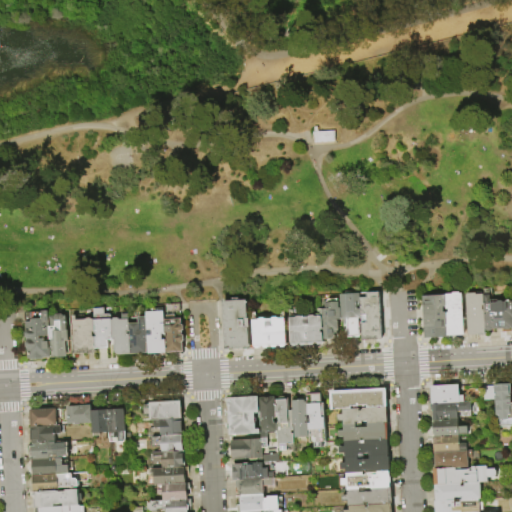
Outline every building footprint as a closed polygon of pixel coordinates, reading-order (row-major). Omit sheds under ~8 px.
[(312,132),(334,131),(335,142),(313,143),(312,132)] [(380,293),(383,340),(363,341),(362,323),(368,323),(367,315),(361,316),(360,298),(367,298),(367,293),(380,293)] [(445,295),(453,294),(459,293),(459,294),(461,294),(464,335),(447,336),(445,295)] [(466,295),(467,295),(467,294),(476,293),(476,295),(483,294),(483,295),(485,330),(485,334),(468,335),(466,295)] [(342,309),(341,295),(360,294),(360,298),(361,316),(361,318),(359,318),(360,337),(348,338),(347,319),(342,319),(342,309)] [(422,296),(445,295),(447,336),(447,337),(425,338),(422,296)] [(485,330),(483,295),(490,295),(490,303),(497,302),(498,301),(502,301),(503,302),(511,301),(511,329),(505,330),(504,329),(493,330),(492,331),(487,331),(486,330),(485,330)] [(226,349),(223,300),(227,299),(227,301),(247,300),(248,319),(249,319),(250,328),(249,328),(250,345),(252,345),(252,348),(226,349)] [(322,317),(321,306),(323,306),(323,302),(327,302),(329,300),(338,299),(338,302),(339,302),(340,309),(342,309),(342,319),(342,320),(338,320),(339,331),(335,331),(335,339),(324,340),(323,333),(323,330),(322,317)] [(290,308),(301,307),(302,317),(303,318),(309,317),(311,316),(315,316),(316,317),(322,317),(323,330),(322,330),(322,333),(323,333),(324,340),(324,343),(323,343),(322,345),(319,345),(318,343),(315,344),(314,346),(310,346),(309,344),(306,344),(305,346),(302,346),(301,344),(298,344),(297,347),(293,347),(293,345),(291,345),(290,319),(291,319),(290,308)] [(96,337),(96,333),(95,319),(95,309),(105,309),(105,314),(110,314),(112,315),(113,320),(113,339),(108,339),(109,349),(97,350),(96,337)] [(49,311),(50,317),(51,340),(51,358),(44,358),(44,360),(31,360),(31,359),(28,359),(28,349),(26,347),(26,343),(28,341),(27,338),(26,337),(26,332),(27,332),(26,322),(32,322),(32,319),(43,318),(43,311),(49,311)] [(147,312),(164,312),(165,320),(165,334),(163,334),(163,340),(166,340),(166,353),(148,354),(147,312)] [(51,340),(50,317),(55,317),(57,314),(63,314),(64,316),(67,316),(68,331),(69,341),(67,341),(67,357),(52,358),(51,340)] [(113,339),(113,320),(115,318),(119,318),(121,320),(123,320),(122,314),(130,314),(130,324),(130,332),(127,332),(128,336),(130,335),(131,354),(116,355),(115,340),(113,340),(113,339)] [(72,325),(74,325),(73,316),(77,316),(77,320),(87,320),(89,318),(91,318),(93,319),(95,319),(96,333),(94,333),(94,337),(96,337),(97,350),(97,353),(95,354),(90,354),(88,353),(73,354),(72,325)] [(131,354),(130,335),(130,332),(130,324),(139,324),(139,317),(147,317),(148,354),(131,354)] [(253,321),(259,320),(261,318),(265,318),(267,320),(272,319),(274,318),(278,318),(279,319),(286,319),(286,332),(284,332),(285,335),(287,335),(287,345),(286,346),(285,347),(281,347),(281,346),(278,346),(277,348),(274,348),(272,346),(269,346),(269,348),(265,348),(264,347),(261,347),(260,349),(256,349),(255,347),(253,321)] [(166,353),(166,340),(165,334),(165,320),(182,319),(182,324),(184,325),(185,331),(183,331),(183,335),(185,336),(185,341),(183,342),(184,352),(166,353)] [(430,405),(429,405),(429,398),(431,398),(430,386),(458,384),(459,396),(464,395),(464,403),(430,405)] [(494,385),(510,384),(511,403),(511,426),(496,427),(494,400),(494,386),(494,385)] [(494,400),(484,401),(483,386),(494,386),(494,400)] [(330,392),(334,392),(334,391),(339,391),(339,392),(346,391),(346,390),(350,390),(350,391),(366,390),(366,389),(371,389),(371,390),(377,390),(377,389),(382,388),(382,389),(386,389),(387,408),(386,408),(367,409),(367,406),(351,406),(351,409),(342,410),(331,411),(330,392)] [(321,393),(321,403),(323,403),(324,414),(322,414),(323,430),(325,430),(326,442),(322,443),(322,448),(313,448),(313,444),(309,444),(308,424),(310,424),(310,415),(308,416),(307,394),(321,393)] [(258,398),(259,414),(255,414),(256,430),(260,430),(260,435),(230,436),(228,398),(258,396),(258,398)] [(275,399),(276,417),(274,419),(274,423),(276,424),(277,432),(276,432),(274,434),(271,434),(270,432),(266,432),(267,438),(261,439),(260,435),(260,430),(260,421),(261,421),(260,414),(259,414),(258,398),(275,397),(275,399)] [(292,424),(293,430),(290,431),(291,434),(293,434),(293,444),(286,445),(286,451),(279,451),(279,445),(277,445),(277,432),(276,424),(278,422),(278,417),(276,417),(275,399),(288,398),(289,412),(292,411),(292,424)] [(150,403),(181,401),(182,419),(153,420),(151,421),(151,416),(144,416),(143,405),(150,404),(150,403)] [(291,401),(306,401),(308,438),(294,438),(294,424),(292,424),(292,411),(291,401)] [(457,419),(433,420),(432,410),(430,411),(430,405),(464,403),(470,402),(470,411),(457,412),(457,419)] [(67,406),(91,405),(92,411),(92,423),(80,424),(81,425),(75,425),(75,424),(68,425),(67,406)] [(351,409),(359,409),(359,411),(362,411),(362,409),(367,409),(386,408),(387,424),(367,425),(367,422),(355,422),(355,425),(343,426),(343,421),(337,421),(337,415),(342,414),(342,410),(351,409)] [(30,427),(29,410),(57,409),(57,418),(60,418),(61,426),(30,427)] [(108,410),(124,409),(126,432),(124,432),(125,442),(110,443),(109,433),(108,410)] [(92,423),(92,411),(108,410),(109,433),(108,433),(109,440),(96,441),(96,437),(93,437),(92,423)] [(182,419),(183,436),(182,436),(161,437),(160,429),(154,429),(153,420),(182,419)] [(433,437),(431,437),(431,431),(433,431),(432,423),(434,423),(433,420),(457,419),(458,427),(467,426),(468,435),(459,435),(433,437)] [(387,424),(388,439),(387,439),(364,441),(364,439),(361,439),(361,441),(344,442),(344,438),(339,438),(338,431),(344,431),(343,426),(355,425),(355,428),(367,427),(367,425),(387,424)] [(31,444),(30,427),(61,426),(61,434),(54,434),(55,441),(48,442),(48,443),(31,444)] [(434,453),(433,453),(432,447),(434,447),(433,437),(459,435),(459,444),(467,443),(467,451),(434,453)] [(161,437),(182,436),(183,451),(152,453),(150,453),(150,452),(147,452),(147,441),(149,441),(148,439),(153,439),(152,438),(161,437)] [(231,441),(267,439),(267,449),(261,449),(262,456),(276,455),(276,462),(265,463),(265,460),(264,460),(263,459),(263,457),(262,457),(262,459),(232,460),(231,441)] [(344,442),(361,441),(361,443),(364,443),(364,441),(387,439),(388,456),(369,457),(369,454),(357,454),(357,457),(345,458),(345,453),(339,453),(339,447),(344,447),(344,442)] [(32,460),(31,444),(48,443),(61,443),(62,451),(61,451),(61,456),(56,456),(56,459),(32,460)] [(183,451),(184,468),(155,469),(155,466),(152,467),(151,460),(150,460),(150,457),(150,455),(151,454),(152,454),(152,453),(183,451)] [(451,468),(451,467),(435,468),(434,453),(467,451),(472,451),(478,451),(479,459),(475,459),(475,461),(468,462),(468,467),(451,468)] [(345,458),(357,457),(358,457),(358,460),(369,460),(369,457),(388,456),(388,457),(389,457),(390,470),(389,470),(389,472),(366,473),(366,471),(362,471),(362,473),(346,474),(346,470),(340,470),(340,463),(345,463),(345,458)] [(32,476),(32,460),(56,459),(62,459),(63,460),(68,460),(68,462),(72,462),(73,470),(68,471),(69,474),(32,476)] [(232,465),(262,463),(262,468),(267,468),(267,473),(272,472),(273,479),(235,481),(233,481),(232,465)] [(435,486),(434,486),(433,469),(451,468),(468,467),(487,466),(487,468),(495,468),(495,470),(496,471),(496,474),(495,476),(495,477),(487,478),(488,483),(480,483),(435,486)] [(184,468),(189,467),(190,471),(189,471),(189,477),(185,477),(185,484),(157,485),(147,486),(146,477),(152,476),(152,470),(155,469),(184,468)] [(346,474),(362,473),(362,476),(366,476),(366,473),(389,472),(389,475),(390,477),(390,483),(389,485),(390,488),(371,489),(371,486),(359,487),(359,489),(347,490),(346,485),(341,486),(341,480),(346,479),(346,474)] [(33,492),(32,476),(69,474),(87,473),(87,476),(90,475),(90,479),(87,479),(87,481),(79,482),(79,487),(59,488),(59,491),(57,491),(33,492)] [(273,479),(275,479),(276,488),(268,489),(268,486),(263,486),(263,496),(239,497),(239,488),(236,489),(235,481),(273,479)] [(185,484),(190,483),(190,494),(187,494),(188,500),(163,501),(163,495),(158,495),(157,485),(185,484)] [(477,499),(435,501),(435,486),(480,483),(481,498),(477,499)] [(390,488),(391,488),(392,504),(391,504),(369,505),(367,506),(367,503),(364,503),(364,506),(349,506),(348,507),(347,502),(342,502),(342,496),(347,495),(347,490),(359,489),(359,492),(371,492),(371,489),(390,488)] [(35,508),(34,508),(33,492),(57,491),(58,492),(66,492),(66,490),(79,489),(79,494),(82,494),(82,502),(80,502),(80,506),(64,507),(64,504),(55,505),(55,507),(35,508)] [(239,497),(263,496),(264,499),(267,499),(266,497),(277,496),(278,503),(282,503),(282,508),(278,508),(278,511),(259,511),(237,511),(237,506),(239,506),(239,497)] [(434,511),(434,501),(435,501),(477,499),(479,501),(479,505),(478,506),(480,508),(480,511),(434,511)] [(163,501),(188,500),(191,500),(191,507),(191,511),(166,511),(166,510),(159,510),(157,511),(151,511),(150,510),(149,510),(148,504),(151,504),(151,502),(163,501)]
